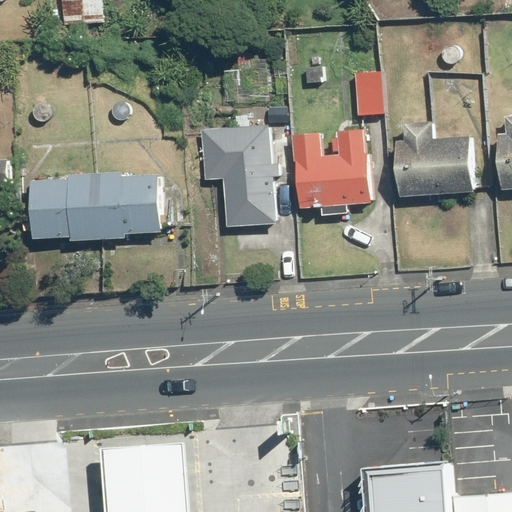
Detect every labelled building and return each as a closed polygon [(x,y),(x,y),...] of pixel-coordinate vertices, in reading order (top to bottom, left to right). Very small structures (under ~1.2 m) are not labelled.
[(66,0),(68,24),(136,19),(134,0),(66,0)] [(458,45),(454,44),(449,46),(446,49),(445,54),(446,59),(450,62),(455,63),(459,62),(463,58),(464,53),(462,49),(458,45)] [(362,115),(389,113),(386,71),(359,73),(362,115)] [(127,101),(122,100),(117,102),(114,106),(113,110),(114,115),(118,118),(123,119),(127,118),(131,114),(132,109),(130,105),(127,101)] [(49,102),(44,101),(39,102),(36,106),(35,111),(37,116),(40,119),(45,120),(50,118),(53,115),(54,110),(53,105),(49,102)] [(505,188),(511,187),(511,114),(508,115),(509,131),(501,132),(505,188)] [(403,196),(478,190),(474,135),(436,138),(435,120),(406,122),(407,138),(399,139),(403,196)] [(230,225),(278,222),(273,124),(204,128),(207,179),(227,178),(230,225)] [(352,203),(374,202),(368,128),(342,130),(344,152),(326,154),(325,131),(297,133),(302,207),(325,205),(326,215),(353,213),(352,203)] [(0,181),(11,181),(10,157),(0,156),(0,181)] [(128,232),(164,230),(161,172),(126,174),(125,170),(69,173),(70,177),(32,179),(35,237),(74,235),(74,239),(128,236),(128,232)] [(448,511),(447,477),(446,448),(360,452),(362,511),(448,511)] [(124,467),(126,511),(201,511),(198,461),(124,467)] [(511,511),(511,474),(447,477),(448,511),(511,511)]
